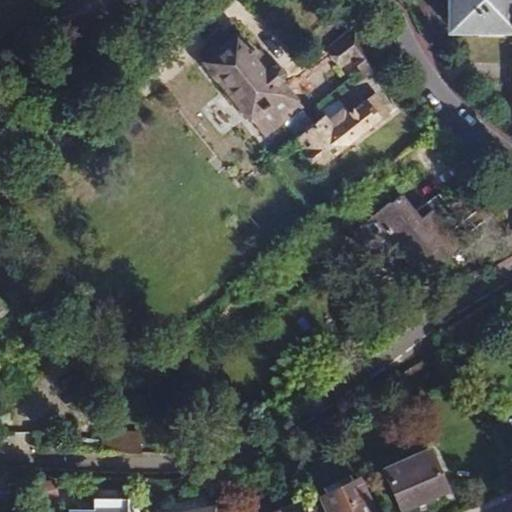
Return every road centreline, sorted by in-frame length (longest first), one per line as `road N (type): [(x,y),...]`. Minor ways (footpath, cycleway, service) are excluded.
road 1 (residential): [(511,270),(211,475),(63,440),(0,451)]
road 2 (unclassified): [(511,158),(432,91),(387,27),(381,0)]
